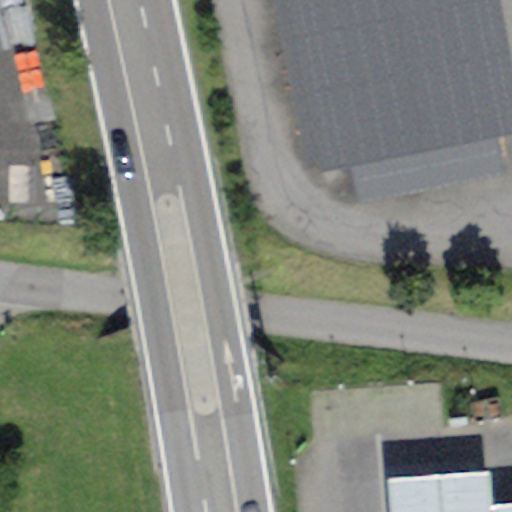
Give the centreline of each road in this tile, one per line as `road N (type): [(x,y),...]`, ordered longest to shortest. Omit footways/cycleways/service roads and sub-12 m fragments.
road 1 (secondary): [(222,511),(123,0)]
road 2 (unclassified): [(511,342),(0,280)]
